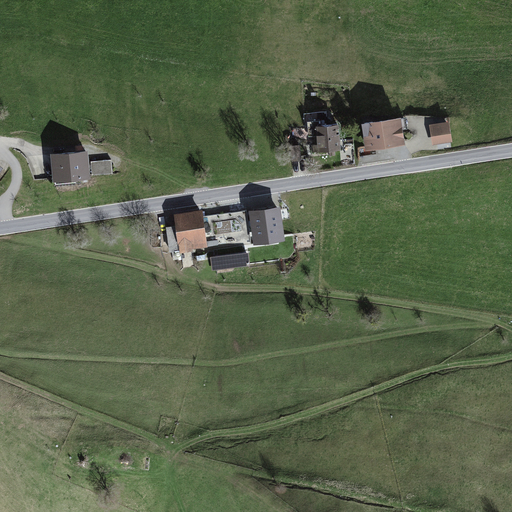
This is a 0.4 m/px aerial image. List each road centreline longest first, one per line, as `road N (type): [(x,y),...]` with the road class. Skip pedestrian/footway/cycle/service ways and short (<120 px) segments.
road 1 (tertiary): [(0,230),(511,152)]
road 2 (track): [(0,143),(112,175),(176,174),(199,200)]
